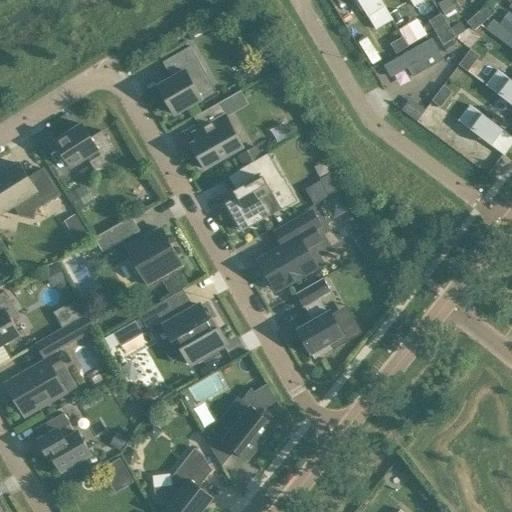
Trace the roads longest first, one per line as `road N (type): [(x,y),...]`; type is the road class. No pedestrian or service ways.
road 1 (residential): [(0,137),(99,75),(116,77),(307,406),(339,439)]
road 2 (residential): [(506,224),(373,122),(299,0)]
road 3 (unclassified): [(446,301),(339,439)]
